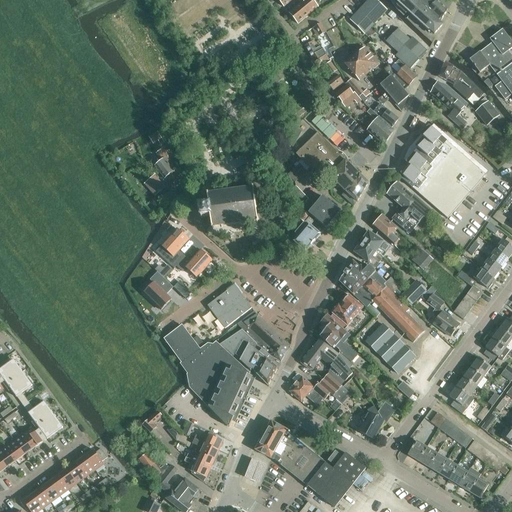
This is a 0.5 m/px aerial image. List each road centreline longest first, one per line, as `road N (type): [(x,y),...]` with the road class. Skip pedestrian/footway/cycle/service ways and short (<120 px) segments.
road 1 (tertiary): [(276,395),(468,0)]
road 2 (unclassified): [(430,398),(511,286)]
road 3 (unclassified): [(383,463),(276,395)]
